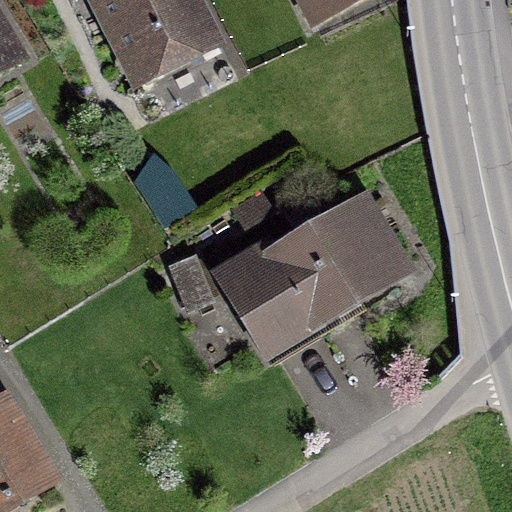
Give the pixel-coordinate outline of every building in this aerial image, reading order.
[(96,0),(139,84),(215,46),(191,0),(96,0)] [(302,0),(314,23),(360,0),(302,0)] [(0,68),(14,60),(0,35),(0,68)] [(234,286),(272,350),(404,271),(366,207),(234,286)] [(0,511),(49,482),(6,408),(0,411),(0,511)]
